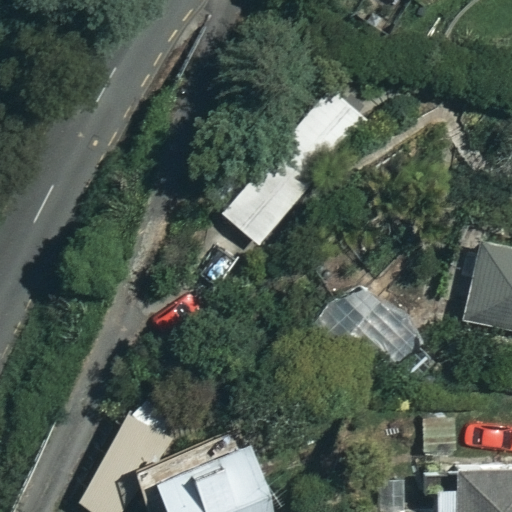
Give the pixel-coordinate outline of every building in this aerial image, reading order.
[(363,115),(318,76),(209,207),(254,245),(363,115)] [(511,190),(506,229),(461,221),(444,327),(511,338),(511,190)] [(408,325),(364,293),(339,329),(382,360),(408,325)] [(259,511),(233,431),(124,468),(139,511),(259,511)] [(511,511),(511,452),(432,454),(432,479),(415,479),(415,511),(511,511)]
